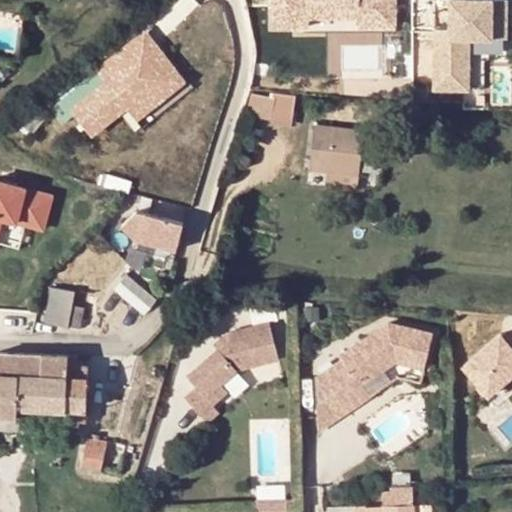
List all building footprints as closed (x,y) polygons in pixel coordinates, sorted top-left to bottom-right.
[(274,0),(274,22),(309,23),(309,14),(330,14),(358,15),(358,24),(394,25),(395,0),(274,0)] [(449,0),(449,26),(434,26),(434,66),(469,66),(468,35),(506,35),(505,0),(449,0)] [(148,48),(158,49),(145,31),(139,36),(148,48)] [(106,80),(70,107),(89,131),(125,104),(140,92),(149,104),(181,79),(158,49),(148,48),(139,36),(97,68),(106,80)] [(469,66),(434,66),(434,84),(469,86),(469,66)] [(269,100),(251,97),(249,116),(271,118),(271,123),(291,126),(296,94),(270,91),(269,100)] [(140,92),(125,104),(134,116),(149,104),(140,92)] [(363,135),(315,129),(309,169),(340,174),(358,175),(360,149),(363,135)] [(374,135),(363,135),(360,149),(372,150),(374,135)] [(307,186),(337,192),(340,174),(309,169),(307,186)] [(0,218),(2,211),(44,222),(52,188),(0,174),(0,218)] [(138,208),(123,223),(137,238),(176,250),(184,222),(138,208)] [(125,276),(116,291),(147,311),(157,295),(125,276)] [(67,326),(71,304),(73,291),(50,287),(44,321),(67,326)] [(71,304),(67,326),(80,328),(83,307),(71,304)] [(196,390),(184,399),(206,424),(218,415),(211,406),(226,393),(219,386),(236,372),(278,361),(270,325),(227,335),(229,341),(218,352),(187,378),(196,390)] [(368,398),(360,385),(393,363),(422,369),(430,335),(386,325),(340,357),(343,362),(322,376),(347,413),(368,398)] [(214,346),(218,352),(229,341),(227,335),(214,346)] [(491,335),(486,340),(488,390),(511,368),(511,338),(499,343),(491,335)] [(488,390),(486,340),(459,366),(484,395),(488,390)] [(0,374),(21,376),(42,376),(43,355),(0,353),(0,374)] [(65,377),(66,365),(66,356),(43,355),(42,376),(65,377)] [(87,366),(66,365),(65,377),(64,407),(63,420),(85,421),(85,409),(87,366)] [(0,414),(19,415),(19,405),(21,376),(0,374),(0,414)] [(19,405),(41,407),(42,376),(21,376),(19,405)] [(42,376),(41,407),(64,407),(65,377),(42,376)] [(347,413),(322,376),(313,382),(317,434),(347,413)] [(0,414),(0,429),(18,430),(19,415),(0,414)] [(84,447),(81,464),(102,468),(106,442),(86,438),(84,447)] [(101,473),(102,468),(81,464),(81,466),(80,470),(101,473)] [(385,507),(415,506),(414,490),(393,491),(393,494),(385,495),(385,507)] [(256,501),(257,511),(287,510),(286,500),(256,501)] [(417,502),(417,511),(432,511),(431,501),(417,502)]
